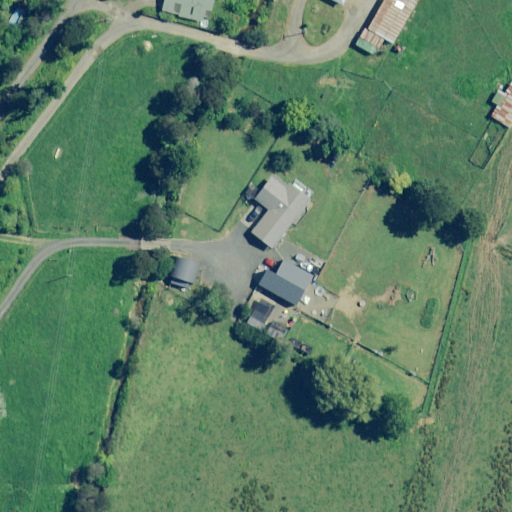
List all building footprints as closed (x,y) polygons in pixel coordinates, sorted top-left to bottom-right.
[(163,0),(160,12),(201,22),(202,18),(208,20),(213,0),(163,0)] [(383,39),(391,44),(416,0),(392,0),(389,6),(381,2),(366,29),(383,39)] [(366,29),(363,27),(353,45),(371,56),(376,48),(377,49),(383,39),(366,29)] [(494,88),(486,101),(496,106),(490,115),(509,127),(511,121),(511,81),(503,94),(494,88)] [(284,190),(269,178),(253,199),(267,210),(249,232),(271,249),(310,200),(289,183),(284,190)] [(197,265),(173,258),(166,283),(190,290),(197,265)] [(279,303),(258,293),(244,323),(260,331),(266,319),(270,321),(279,303)]
